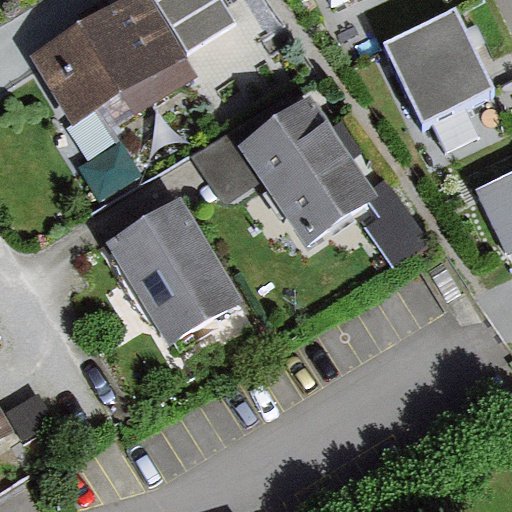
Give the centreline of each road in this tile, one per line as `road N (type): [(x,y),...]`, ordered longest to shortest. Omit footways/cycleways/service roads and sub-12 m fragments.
road 1 (residential): [(153,511),(247,476),(446,354)]
road 2 (unknown): [(12,300),(198,193)]
road 3 (residential): [(0,279),(71,398)]
